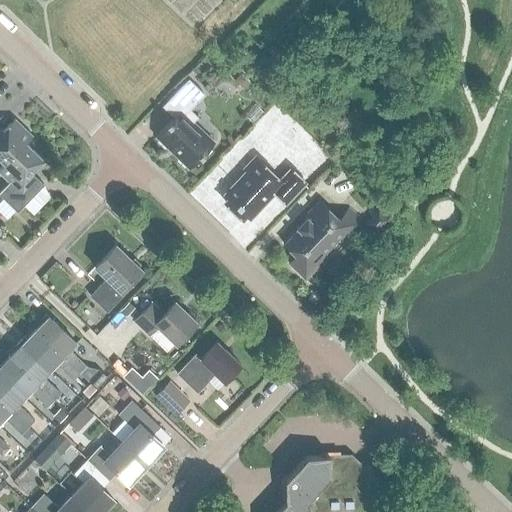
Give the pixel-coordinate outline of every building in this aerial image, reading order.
[(240,73),(233,81),(243,91),(251,82),(240,73)] [(173,118),(155,136),(189,169),(213,144),(192,123),(197,118),(189,110),(197,102),(205,94),(188,78),(181,87),(161,107),(173,118)] [(0,161),(4,164),(3,165),(24,143),(25,144),(25,143),(25,144),(32,137),(14,119),(3,131),(0,128),(0,161)] [(43,185),(30,173),(42,160),(25,144),(25,143),(25,144),(24,143),(3,165),(0,168),(0,174),(9,183),(0,191),(0,196),(17,213),(43,185)] [(245,215),(249,219),(274,193),(285,204),(305,184),(289,169),(279,180),(257,160),(255,158),(244,169),(246,171),(224,195),(228,199),(224,202),(242,219),(245,215)] [(295,229),(297,230),(283,245),(295,256),(288,264),(310,285),(311,284),(305,279),(327,256),(324,253),(346,230),(352,236),(364,224),(348,209),(338,220),(319,201),(304,216),(306,218),(295,229)] [(372,218),(366,223),(373,230),(371,231),(378,237),(394,220),(381,207),(371,217),(372,218)] [(115,246),(94,268),(105,278),(88,296),(106,313),(124,294),(121,291),(141,270),(115,246)] [(174,302),(162,315),(151,304),(134,322),(149,336),(157,327),(175,344),(196,323),(174,302)] [(128,303),(120,311),(121,312),(126,316),(134,308),(128,303)] [(42,322),(34,330),(79,373),(90,384),(96,390),(107,379),(97,370),(84,367),(67,351),(74,344),(44,315),(40,319),(42,322)] [(23,337),(19,342),(48,371),(55,364),(72,380),(79,373),(34,330),(25,339),(23,337)] [(16,349),(8,358),(52,401),(59,394),(42,377),(48,371),(19,342),(14,347),(16,349)] [(216,342),(199,360),(194,354),(177,372),(198,392),(215,374),(223,382),(239,365),(216,342)] [(0,376),(22,397),(28,391),(45,408),(52,401),(8,358),(0,365),(0,376)] [(131,369),(123,377),(141,394),(149,386),(131,369)] [(0,402),(26,428),(33,421),(15,404),(22,397),(0,376),(0,402)] [(189,402),(168,382),(153,397),(174,417),(189,402)] [(96,390),(90,384),(82,392),(88,398),(96,390)] [(129,395),(122,388),(116,395),(123,401),(129,395)] [(0,420),(2,418),(20,435),(26,428),(0,402),(0,420)] [(132,430),(120,443),(144,465),(162,447),(150,436),(158,428),(131,402),(118,416),(132,430)] [(68,403),(62,409),(67,414),(73,408),(68,403)] [(87,422),(92,416),(84,408),(78,414),(87,422)] [(53,418),(59,423),(66,415),(61,410),(53,418)] [(62,454),(70,444),(59,434),(50,443),(62,454)] [(99,446),(85,460),(108,482),(116,473),(127,484),(144,465),(120,443),(109,455),(99,446)] [(46,471),(54,462),(42,451),(34,461),(46,471)] [(285,502),(275,511),(374,511),(375,496),(374,479),(351,456),(329,456),(306,457),(284,480),(285,502)] [(82,483),(70,496),(86,511),(100,511),(112,500),(100,490),(108,482),(85,460),(72,474),(82,483)] [(86,511),(70,496),(57,509),(42,495),(29,509),(31,511),(86,511)]
